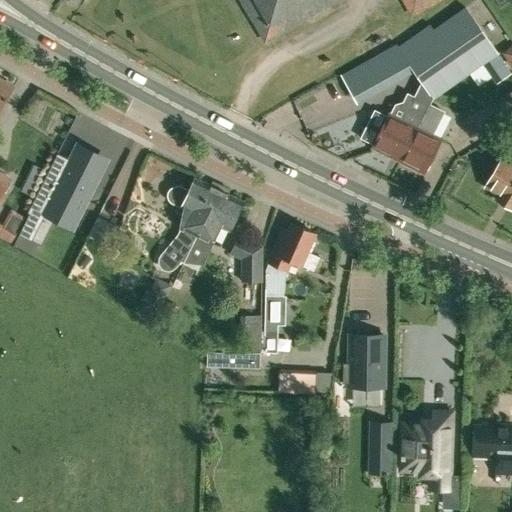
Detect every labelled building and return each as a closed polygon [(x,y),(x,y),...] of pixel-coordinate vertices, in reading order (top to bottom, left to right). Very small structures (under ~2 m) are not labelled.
[(264,40),(275,34),(270,26),(314,0),(253,0),(266,23),(257,28),(264,40)] [(400,0),(409,15),(437,0),(400,0)] [(497,53),(471,16),(465,7),(433,28),(430,24),(413,35),(397,46),(410,64),(415,71),(422,81),(416,93),(431,101),(433,97),(469,72),(481,63),(497,53)] [(497,53),(481,63),(496,84),(511,74),(497,53)] [(373,57),(341,74),(353,95),(384,78),(373,57)] [(0,106),(13,86),(0,78),(0,106)] [(511,91),(497,100),(511,124),(511,91)] [(399,160),(427,104),(429,105),(431,101),(416,93),(414,96),(407,92),(401,103),(399,108),(406,112),(402,120),(391,115),(388,113),(387,116),(375,111),(361,139),(372,145),(372,146),(399,160)] [(443,111),(429,105),(427,104),(399,160),(423,172),(440,139),(431,135),(443,111)] [(28,215),(18,234),(31,241),(44,216),(52,200),(79,214),(105,160),(77,146),(70,160),(59,182),(46,175),(26,214),(28,215)] [(511,209),(511,162),(503,158),(486,187),(499,195),(496,200),(511,209)] [(189,190),(179,185),(174,187),(170,188),(168,192),(168,195),(168,199),(171,202),(181,207),(190,211),(179,235),(162,255),(161,257),(161,259),(160,261),(161,263),(161,265),(162,266),(164,268),(166,268),(168,269),(170,269),(172,269),(173,268),(175,266),(180,260),(182,261),(220,189),(195,177),(189,190)] [(0,197),(9,184),(0,178),(0,197)] [(220,189),(182,261),(183,261),(186,255),(202,263),(208,249),(206,248),(209,243),(211,243),(220,225),(229,230),(243,200),(220,189)] [(25,217),(11,208),(2,224),(0,223),(0,236),(11,243),(25,217)] [(107,242),(114,227),(115,226),(97,218),(89,235),(106,244),(107,242)] [(264,338),(264,353),(276,353),(276,338),(277,324),(284,325),(285,296),(283,296),(285,269),(286,269),(290,260),(300,265),(311,241),(314,233),(291,223),(287,234),(281,231),(265,268),(264,338)] [(239,235),(230,253),(241,258),(241,280),(261,280),(262,246),(239,235)] [(150,292),(145,301),(139,314),(154,322),(171,286),(156,278),(150,292)] [(240,335),(240,353),(260,353),(260,335),(240,335)] [(342,383),(350,383),(350,387),(382,387),(383,335),(351,335),(350,363),(342,363),(342,383)] [(259,368),(260,353),(240,353),(226,353),(206,351),(206,367),(259,368)] [(279,373),(278,390),(291,391),(292,374),(279,373)] [(430,488),(443,489),(448,489),(449,475),(451,412),(433,412),(433,421),(422,420),(422,424),(402,423),(400,469),(420,470),(420,474),(430,475),(430,488)] [(365,461),(393,461),(394,419),(366,419),(365,461)] [(473,426),(473,427),(472,454),(496,455),(496,471),(511,471),(511,427),(511,428),(508,424),(495,424),(492,427),(473,426)]
